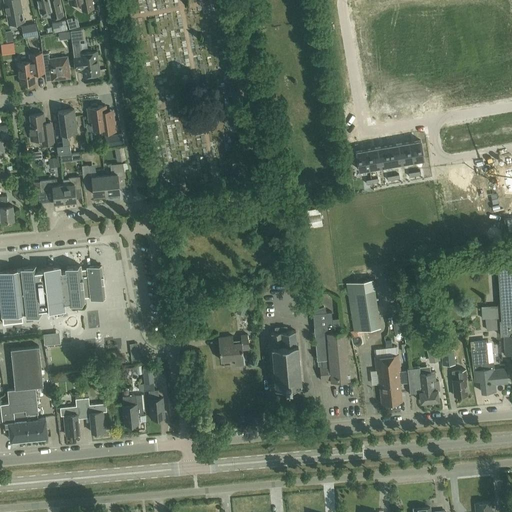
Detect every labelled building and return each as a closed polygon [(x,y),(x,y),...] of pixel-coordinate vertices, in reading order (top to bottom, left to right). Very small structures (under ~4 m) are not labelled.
[(25,20),(20,0),(3,0),(8,24),(25,20)] [(51,17),(63,15),(60,1),(59,0),(36,0),(40,12),(50,10),(51,17)] [(68,0),(70,4),(81,1),(82,10),(93,8),(91,0),(68,0)] [(379,0),(375,0),(356,3),(359,20),(382,16),(379,0)] [(394,0),(396,9),(388,11),(391,24),(410,21),(408,13),(422,11),(420,0),(394,0)] [(434,0),(436,5),(429,6),(432,21),(439,20),(439,17),(450,15),(447,0),(434,0)] [(459,0),(447,0),(450,15),(460,13),(461,16),(468,15),(465,0),(464,0),(459,1),(459,0)] [(511,9),(511,2),(494,4),(496,14),(511,11),(511,9)] [(511,11),(496,14),(497,23),(511,20),(511,11)] [(511,20),(497,23),(499,33),(511,30),(511,20)] [(37,34),(35,23),(28,25),(29,30),(22,31),(24,37),(37,34)] [(100,73),(97,51),(81,53),(80,39),(84,39),(83,29),(71,31),(72,40),(76,70),(82,69),(83,76),(100,73)] [(511,30),(499,33),(501,43),(511,40),(511,30)] [(16,41),(16,32),(7,32),(7,41),(16,41)] [(391,51),(389,39),(381,40),(383,52),(391,51)] [(30,61),(17,62),(20,84),(35,82),(34,73),(44,72),(42,53),(29,54),(30,61)] [(51,71),(52,77),(58,76),(58,79),(70,77),(67,57),(49,59),(49,53),(42,54),(45,71),(51,71)] [(472,76),(460,78),(464,98),(477,96),(474,80),(481,79),(479,65),(471,66),(472,76)] [(428,77),(419,79),(423,105),(431,103),(431,101),(435,101),(433,88),(439,87),(436,69),(427,71),(428,77)] [(447,70),(439,72),(441,86),(448,84),(451,100),(464,98),(460,78),(448,80),(447,70)] [(415,106),(423,105),(419,79),(410,80),(409,74),(400,76),(403,94),(408,93),(411,105),(415,104),(415,106)] [(385,91),(372,93),(375,113),(394,110),(392,96),(399,95),(396,81),(383,83),(385,91)] [(97,104),(96,103),(91,104),(91,105),(91,107),(88,107),(89,118),(92,120),(93,129),(102,128),(103,133),(115,131),(112,110),(103,111),(102,105),(97,106),(97,104)] [(77,131),(74,109),(58,111),(61,133),(62,133),(63,142),(56,143),(58,155),(71,153),(69,141),(68,136),(70,136),(71,135),(72,134),(72,133),(72,132),(77,131)] [(51,122),(45,123),(44,113),(30,115),(31,125),(29,126),(31,139),(42,138),(42,144),(54,143),(51,122)] [(112,149),(124,148),(124,140),(111,141),(112,149)] [(420,140),(409,142),(412,160),(423,158),(420,140)] [(398,144),(401,162),(412,160),(409,142),(398,144)] [(388,145),(391,164),(401,162),(398,144),(388,145)] [(388,145),(377,147),(380,166),(391,164),(388,145)] [(377,147),(366,149),(369,167),(380,166),(377,147)] [(358,169),(369,167),(366,149),(355,151),(358,169)] [(45,160),(44,150),(34,151),(34,161),(45,160)] [(60,156),(48,158),(49,167),(61,166),(60,156)] [(118,175),(125,175),(123,163),(110,164),(111,174),(105,175),(107,194),(119,192),(118,175)] [(94,195),(107,194),(105,175),(96,176),(96,171),(89,171),(88,164),(82,165),(83,179),(92,178),(94,195)] [(63,184),(65,202),(67,202),(67,203),(75,203),(75,201),(76,200),(75,189),(81,188),(80,176),(69,177),(69,179),(63,179),(63,184)] [(493,176),(476,179),(480,203),(497,200),(493,176)] [(57,178),(40,180),(41,192),(53,190),(54,203),(65,202),(63,184),(57,185),(57,178)] [(456,178),(440,181),(444,204),(468,200),(465,186),(458,187),(456,178)] [(0,210),(1,221),(14,219),(13,206),(8,206),(7,196),(0,197),(0,210)] [(323,225),(320,207),(307,210),(310,228),(323,225)] [(501,327),(499,327),(500,335),(504,334),(505,354),(511,353),(511,263),(501,265),(496,265),(499,304),(501,327)] [(22,269),(0,271),(0,296),(3,324),(23,322),(22,313),(26,312),(27,314),(42,313),(41,309),(49,308),(49,309),(64,308),(63,302),(70,301),(70,303),(85,301),(81,265),(66,267),(66,270),(60,271),(59,265),(44,267),(45,269),(37,270),(36,266),(21,267),(22,269)] [(345,282),(347,291),(347,297),(352,330),(350,331),(354,347),(364,345),(360,330),(363,330),(380,327),(374,289),(374,287),(373,277),(345,282)] [(243,316),(248,306),(241,303),(236,313),(243,316)] [(486,328),(499,327),(501,327),(499,304),(496,304),(497,306),(497,315),(485,316),(485,319),(486,328)] [(321,380),(331,379),(331,381),(332,381),(332,380),(349,379),(345,331),(332,332),(331,325),(333,325),(332,311),(324,312),(324,308),(317,311),(317,313),(313,313),(317,360),(318,360),(318,365),(320,365),(321,380)] [(274,388),(302,385),(298,343),(296,344),(295,330),(286,331),(286,326),(275,327),(275,332),(271,333),(272,346),(271,346),(274,388)] [(53,344),(51,333),(43,333),(44,344),(53,344)] [(242,349),(249,348),(247,334),(240,334),(241,341),(232,342),(232,335),(218,337),(220,360),(234,358),(234,365),(244,364),(242,349)] [(470,343),(472,353),(475,380),(480,379),(481,392),(495,390),(495,383),(507,382),(505,368),(493,369),(492,362),(486,362),(483,341),(470,343)] [(432,361),(439,359),(437,345),(429,347),(432,361)] [(8,390),(9,403),(23,402),(22,388),(36,387),(43,386),(39,346),(11,349),(15,389),(8,390)] [(453,349),(440,350),(442,365),(454,363),(453,349)] [(385,356),(390,402),(402,401),(399,371),(400,371),(398,354),(385,356)] [(385,356),(375,357),(376,373),(378,373),(381,403),(390,402),(385,356)] [(126,367),(127,377),(137,375),(136,366),(126,367)] [(144,383),(155,382),(153,366),(142,367),(144,383)] [(438,390),(440,390),(439,380),(436,381),(435,372),(420,373),(420,366),(407,367),(410,392),(420,391),(421,401),(439,400),(438,390)] [(465,379),(467,379),(466,370),(452,371),(454,395),(467,394),(465,379)] [(22,388),(23,402),(27,438),(47,436),(46,418),(38,419),(37,414),(38,414),(36,387),(22,388)] [(163,397),(159,398),(158,389),(149,390),(149,398),(149,399),(151,418),(164,417),(163,397)] [(137,411),(143,410),(142,394),(122,396),(125,425),(138,424),(137,411)] [(107,411),(106,402),(89,404),(89,397),(82,398),(84,414),(90,414),(91,432),(105,430),(103,411),(107,411)] [(78,415),(84,414),(82,398),(75,398),(76,405),(60,407),(61,415),(64,415),(65,434),(79,433),(78,415)] [(27,438),(23,402),(9,403),(1,404),(2,414),(0,414),(0,422),(3,422),(9,422),(9,426),(10,440),(27,438)] [(491,511),(490,502),(475,503),(476,511),(491,511)]
